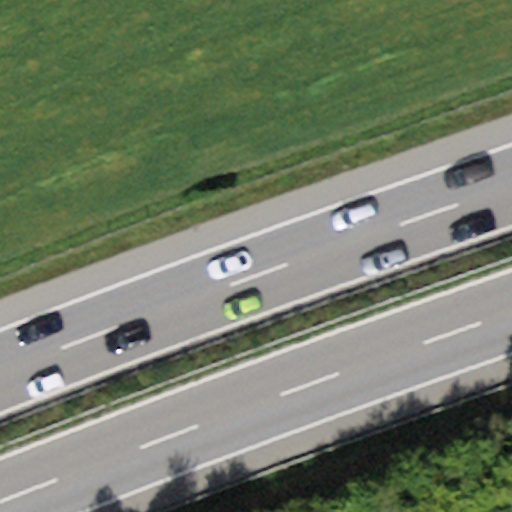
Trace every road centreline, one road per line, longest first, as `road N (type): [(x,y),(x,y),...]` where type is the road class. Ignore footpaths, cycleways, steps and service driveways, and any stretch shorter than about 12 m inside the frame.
road 1 (motorway): [(0,504),(511,313)]
road 2 (motorway): [(511,185),(0,375)]
